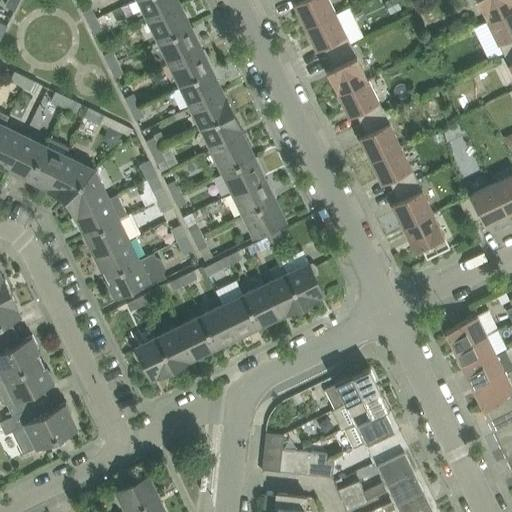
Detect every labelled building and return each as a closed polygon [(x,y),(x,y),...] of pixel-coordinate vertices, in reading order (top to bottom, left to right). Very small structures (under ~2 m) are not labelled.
[(8,0),(6,5),(15,10),(19,0),(8,0)] [(139,0),(149,19),(180,4),(178,0),(139,0)] [(299,0),(294,3),(305,26),(336,11),(330,0),(299,0)] [(396,0),(388,0),(385,2),(390,13),(401,8),(396,0)] [(511,0),(477,0),(487,20),(511,7),(511,0)] [(149,19),(160,41),(191,25),(180,4),(149,19)] [(91,7),(83,11),(89,22),(97,18),(91,7)] [(511,7),(487,20),(504,54),(511,49),(511,7)] [(337,14),(351,43),(363,37),(349,8),(337,14)] [(324,46),(329,56),(352,45),(351,43),(337,14),(336,11),(305,26),(317,49),(324,46)] [(97,18),(89,22),(94,33),(102,29),(97,18)] [(504,54),(487,20),(473,27),(489,61),(504,54)] [(160,41),(170,62),(201,47),(198,39),(200,38),(194,26),(192,27),(191,25),(160,41)] [(327,70),(338,93),(368,78),(352,45),(329,56),(334,66),(327,70)] [(170,62),(181,84),(212,69),(211,67),(213,66),(208,54),(205,55),(201,47),(170,62)] [(112,50),(104,54),(110,65),(118,61),(112,50)] [(118,61),(110,65),(115,76),(123,72),(118,61)] [(181,84),(191,105),(223,90),(212,69),(181,84)] [(15,71),(10,80),(23,86),(27,77),(15,71)] [(27,77),(23,86),(35,93),(40,83),(27,77)] [(356,113),(361,123),(385,112),(368,78),(338,93),(349,116),(356,113)] [(191,105),(202,127),(234,111),(226,96),(223,90),(191,105)] [(56,91),(51,100),(64,106),(68,97),(56,91)] [(133,93),(126,97),(131,108),(139,105),(133,93)] [(68,97),(64,106),(76,112),(81,103),(68,97)] [(139,105),(131,108),(136,120),(144,116),(139,105)] [(89,107),(84,116),(100,124),(104,114),(89,107)] [(0,132),(4,125),(9,115),(0,110),(0,132)] [(202,127),(212,149),(244,133),(241,127),(242,127),(234,111),(202,127)] [(359,136),(371,160),(401,145),(385,112),(361,123),(366,133),(359,136)] [(449,127),(455,138),(466,133),(460,122),(449,127)] [(0,165),(8,169),(25,134),(4,125),(0,132),(0,165)] [(449,127),(443,130),(446,142),(455,138),(449,127)] [(212,149),(223,170),(254,155),(244,133),(212,149)] [(19,172),(29,177),(45,144),(25,134),(8,169),(18,174),(19,172)] [(155,136),(147,140),(152,151),(160,147),(155,136)] [(45,144),(29,177),(40,182),(39,184),(49,189),(66,154),(69,147),(49,137),(45,144)] [(389,179),(394,190),(417,179),(401,145),(371,160),(382,183),(389,179)] [(160,147),(152,151),(158,163),(166,159),(160,147)] [(49,189),(66,197),(95,168),(66,154),(49,189)] [(223,170),(234,192),(265,177),(264,174),(266,173),(260,162),(258,163),(254,155),(223,170)] [(148,159),(139,164),(147,179),(156,175),(148,159)] [(66,197),(74,214),(109,197),(95,168),(66,197)] [(511,173),(493,183),(508,213),(511,210),(511,173)] [(156,175),(147,179),(157,199),(166,195),(156,175)] [(234,192),(244,213),(275,198),(271,190),(274,189),(268,177),(266,178),(265,177),(234,192)] [(392,203),(404,227),(434,212),(417,179),(394,190),(399,200),(392,203)] [(175,180),(168,183),(173,195),(181,191),(175,180)] [(508,213),(493,183),(459,199),(471,223),(482,217),(485,224),(508,213)] [(181,191),(173,195),(179,206),(186,202),(181,191)] [(81,223),(86,234),(119,218),(129,213),(119,193),(109,197),(74,214),(79,224),(81,223)] [(166,195),(157,199),(163,212),(172,208),(166,195)] [(275,198),(244,213),(255,235),(286,220),(275,198)] [(434,212),(404,227),(415,250),(422,246),(427,257),(450,246),(434,212)] [(89,245),(94,255),(129,239),(119,218),(86,234),(91,244),(89,245)] [(197,222),(189,226),(194,237),(202,233),(197,222)] [(180,224),(171,229),(177,241),(186,236),(180,224)] [(280,229),(269,235),(273,243),(284,237),(280,229)] [(202,233),(194,237),(200,249),(208,245),(202,233)] [(269,235),(258,240),(262,248),(273,243),(269,235)] [(186,236),(177,241),(183,254),(192,249),(186,236)] [(101,264),(106,275),(139,259),(129,239),(94,255),(99,265),(101,264)] [(233,252),(226,255),(230,265),(241,259),(237,250),(233,252)] [(139,259),(106,275),(112,285),(109,286),(115,297),(138,286),(139,290),(166,277),(154,252),(139,259)] [(226,255),(214,261),(219,270),(230,265),(226,255)] [(309,261),(287,272),(303,304),(319,297),(318,296),(325,293),(316,273),(318,272),(318,269),(316,265),(313,263),(311,264),(309,261)] [(193,270),(182,276),(186,283),(197,278),(193,270)] [(287,272),(266,283),(281,314),(287,311),(287,312),(303,304),(287,272)] [(0,296),(12,291),(5,277),(3,278),(1,276),(0,276),(0,296)] [(182,276),(170,281),(174,289),(186,283),(182,276)] [(236,281),(216,291),(223,304),(238,335),(241,334),(244,335),(249,332),(251,329),(260,324),(244,293),(243,294),(236,281)] [(266,283),(244,293),(260,324),(281,314),(266,283)] [(150,290),(139,296),(142,304),(154,299),(150,290)] [(0,296),(0,337),(13,332),(8,320),(18,316),(15,310),(17,308),(16,305),(18,304),(12,291),(0,296)] [(142,304),(139,296),(127,302),(131,310),(142,304)] [(223,304),(201,314),(216,346),(225,341),(229,342),(234,340),(235,336),(238,335),(223,304)] [(445,330),(455,350),(487,334),(498,329),(488,309),(445,330)] [(201,314),(179,325),(195,356),(216,346),(201,314)] [(179,325),(158,335),(173,367),(189,360),(189,359),(195,356),(179,325)] [(0,337),(0,379),(42,359),(36,347),(39,346),(33,334),(26,338),(26,339),(18,343),(13,332),(0,337)] [(455,350),(464,369),(497,353),(487,334),(455,350)] [(173,367),(158,335),(136,346),(137,348),(135,349),(135,353),(136,357),(140,359),(142,358),(151,377),(158,374),(158,375),(173,367)] [(464,369),(474,388),(506,373),(497,353),(464,369)] [(0,379),(0,399),(1,402),(7,403),(12,415),(13,414),(45,399),(40,387),(48,384),(48,385),(56,381),(50,370),(48,371),(42,359),(0,379)] [(325,388),(335,408),(380,386),(370,366),(325,388)] [(474,388),(484,409),(511,393),(511,385),(506,373),(474,388)] [(335,408),(331,410),(341,429),(345,427),(389,406),(380,386),(335,408)] [(511,393),(484,409),(493,427),(511,417),(511,393)] [(2,420),(0,420),(0,421),(6,433),(13,430),(15,435),(24,453),(37,446),(39,450),(53,444),(53,445),(66,439),(64,433),(77,427),(70,413),(72,412),(67,401),(59,404),(60,406),(51,410),(45,399),(13,414),(12,415),(2,420)] [(354,447),(365,441),(399,425),(389,406),(345,427),(354,447)] [(511,417),(493,427),(502,447),(511,441),(511,417)] [(365,441),(375,461),(408,444),(399,425),(365,441)] [(511,441),(502,447),(511,466),(511,465),(511,441)] [(375,461),(384,480),(418,464),(408,444),(375,461)] [(280,470),(291,472),(294,449),(282,447),(280,470)] [(291,472),(302,473),(305,450),(294,449),(291,472)] [(302,473),(313,474),(316,451),(305,450),(302,473)] [(316,451),(314,474),(325,475),(333,476),(335,456),(326,461),(327,452),(316,451)] [(384,480),(363,490),(367,499),(389,489),(394,500),(427,483),(418,464),(384,480)] [(117,489),(128,511),(159,496),(148,474),(129,483),(128,481),(124,481),(121,483),(118,486),(119,488),(117,489)] [(359,480),(338,489),(342,499),(363,490),(359,480)] [(386,511),(417,511),(437,503),(427,483),(394,500),(383,505),(386,511)] [(363,490),(342,499),(347,510),(368,501),(367,499),(363,490)] [(305,511),(307,496),(277,492),(275,511),(305,511)] [(166,511),(159,496),(128,511),(166,511)] [(417,511),(441,511),(437,503),(417,511)]
